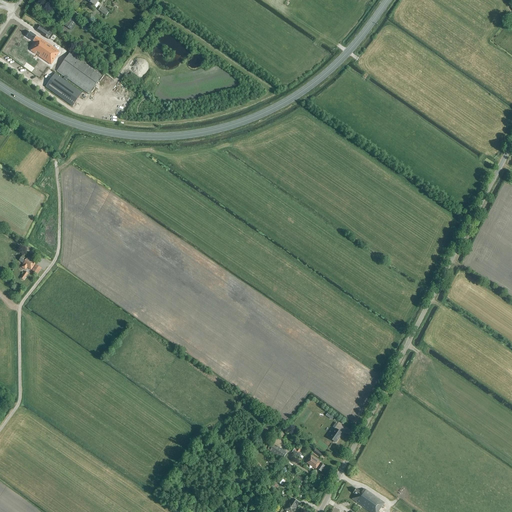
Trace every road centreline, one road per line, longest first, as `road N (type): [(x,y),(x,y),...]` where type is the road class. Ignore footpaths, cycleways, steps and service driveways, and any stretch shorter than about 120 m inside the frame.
road 1 (primary): [(0,85),(57,117),(106,132),(216,129),(315,82),(387,0)]
road 2 (unclassified): [(318,511),(511,142)]
